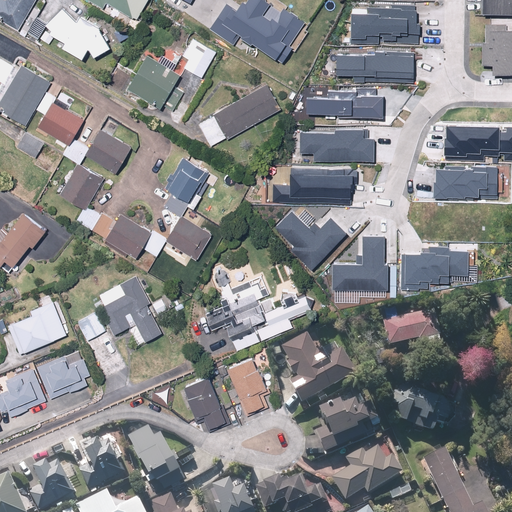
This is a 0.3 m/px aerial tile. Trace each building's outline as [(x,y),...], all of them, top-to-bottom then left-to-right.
[(36,0),(6,0),(6,1),(2,0),(0,0),(0,21),(1,22),(2,22),(19,31),(36,0)] [(83,0),(100,10),(103,4),(130,21),(143,0),(83,0)] [(241,37),(277,60),(302,20),(270,0),(247,0),(241,10),(228,2),(209,32),(234,47),(241,37)] [(511,0),(481,0),(481,14),(511,15),(511,0)] [(350,42),(416,44),(417,9),(366,7),(366,14),(351,14),(350,42)] [(73,25),(60,10),(41,27),(46,32),(40,39),(47,45),(51,40),(60,44),(57,49),(79,62),(85,52),(89,59),(106,49),(97,32),(79,18),(73,25)] [(483,73),(511,74),(511,25),(484,25),(483,73)] [(200,79),(215,53),(190,39),(175,65),(200,79)] [(351,82),(413,84),(414,57),(335,54),(335,75),(351,76),(351,82)] [(158,111),(178,76),(143,57),(124,92),(158,111)] [(0,82),(2,84),(11,67),(0,60),(0,82)] [(0,116),(22,129),(50,82),(15,61),(11,67),(2,84),(0,86),(0,116)] [(197,124),(211,149),(280,109),(266,84),(197,124)] [(35,112),(44,117),(37,129),(66,147),(82,120),(52,103),(56,97),(47,91),(35,112)] [(305,116),(383,118),(384,93),(326,92),(326,96),(306,95),(305,116)] [(445,133),(445,156),(484,156),(484,151),(505,151),(505,157),(511,157),(511,123),(506,124),(506,127),(499,127),(499,122),(473,122),(447,122),(447,133),(445,133)] [(115,173),(129,148),(97,131),(84,156),(115,173)] [(312,159),(373,161),(374,135),(300,132),(299,153),(312,154),(312,159)] [(34,158),(42,145),(25,134),(17,147),(34,158)] [(87,149),(73,139),(62,155),(77,164),(87,149)] [(100,213),(86,205),(75,223),(103,241),(101,245),(131,264),(140,249),(155,258),(165,243),(195,261),(210,236),(181,218),(187,209),(192,212),(211,182),(205,179),(208,174),(182,158),(162,190),(170,195),(162,207),(178,218),(164,240),(149,231),(148,233),(120,215),(117,220),(102,211),(100,213)] [(435,165),(434,198),(495,200),(496,167),(435,165)] [(85,204),(99,179),(76,166),(58,197),(82,210),(85,204)] [(353,202),(354,170),(288,168),(288,185),(273,185),(272,200),(353,202)] [(293,255),(309,270),(345,234),(330,219),(315,233),(292,211),(275,228),(298,251),(293,255)] [(44,234),(21,215),(0,241),(0,269),(3,266),(9,271),(26,250),(29,253),(44,234)] [(383,289),(383,235),(360,235),(360,262),(332,262),(332,289),(383,289)] [(401,250),(401,284),(448,284),(448,274),(468,274),(468,251),(401,250)] [(224,268),(213,274),(226,305),(202,315),(209,331),(221,326),(232,354),(292,330),(288,320),(310,312),(303,296),(296,299),(292,290),(270,299),(263,280),(251,285),(249,282),(232,288),(224,268)] [(132,277),(118,287),(123,296),(98,310),(113,337),(133,325),(143,343),(160,334),(145,308),(149,306),(132,277)] [(28,317),(8,326),(21,356),(64,337),(48,303),(26,313),(28,317)] [(440,346),(432,312),(380,323),(386,349),(416,342),(418,351),(440,346)] [(93,313),(75,323),(86,342),(104,331),(93,313)] [(305,335),(280,348),(288,362),(284,365),(289,374),(292,373),(295,379),(286,384),(300,407),(352,375),(337,350),(325,358),(319,349),(315,351),(305,335)] [(63,356),(35,369),(50,401),(69,392),(71,396),(86,388),(82,380),(88,377),(79,360),(67,365),(63,356)] [(223,370),(224,372),(242,416),(262,408),(257,395),(261,393),(248,360),(223,370)] [(5,393),(0,394),(0,412),(5,411),(8,418),(44,402),(30,370),(0,383),(5,393)] [(179,386),(180,389),(190,421),(201,417),(204,429),(222,424),(208,377),(179,386)] [(449,406),(398,384),(389,405),(395,408),(391,418),(431,434),(436,423),(440,425),(449,406)] [(336,403),(314,412),(321,429),(313,432),(321,453),(363,436),(359,427),(374,421),(368,405),(354,410),(352,404),(339,410),(336,403)] [(147,428),(125,438),(143,480),(147,478),(151,488),(176,474),(157,434),(152,438),(147,428)] [(96,438),(71,449),(80,465),(76,468),(88,490),(125,470),(110,441),(100,446),(96,438)] [(327,474),(328,475),(342,502),(361,492),(363,495),(401,476),(390,455),(382,460),(375,446),(363,453),(360,448),(343,457),(347,464),(327,474)] [(468,507),(441,452),(420,461),(444,511),(483,511),(478,502),(468,507)] [(46,460),(29,468),(37,487),(27,491),(36,511),(41,511),(78,497),(71,478),(61,482),(57,472),(61,471),(57,460),(48,464),(46,460)] [(22,511),(7,473),(0,476),(0,511),(22,511)] [(251,487),(256,499),(261,510),(272,505),(275,511),(306,511),(308,511),(307,508),(318,503),(316,497),(324,494),(319,483),(306,489),(300,474),(282,482),(279,476),(251,487)] [(256,499),(251,487),(247,476),(239,479),(243,488),(231,493),(226,481),(206,489),(215,511),(254,511),(250,501),(256,499)] [(141,511),(136,499),(125,504),(109,498),(107,493),(60,511),(141,511)] [(187,511),(188,511),(186,511),(182,511),(182,510),(177,511),(175,511),(169,495),(147,504),(150,511),(187,511)]
